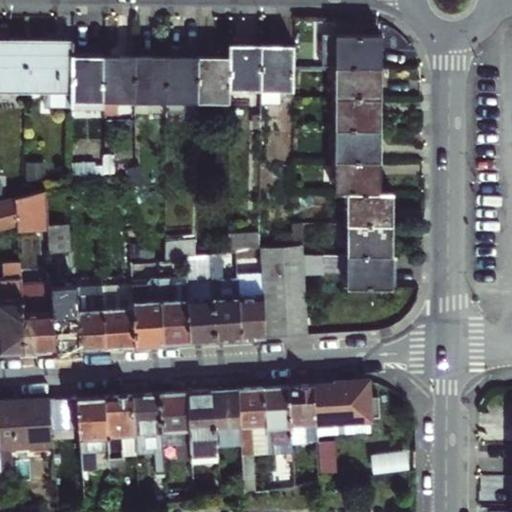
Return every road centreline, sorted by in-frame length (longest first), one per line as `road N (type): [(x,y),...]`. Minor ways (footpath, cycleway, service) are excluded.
road 1 (residential): [(446,351),(0,376)]
road 2 (residential): [(446,351),(449,35)]
road 3 (residential): [(445,511),(446,351)]
